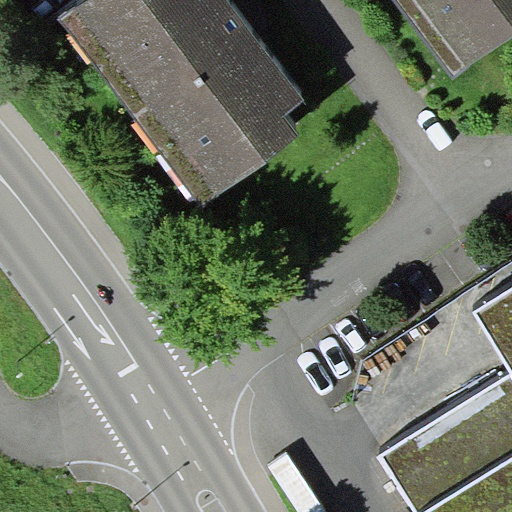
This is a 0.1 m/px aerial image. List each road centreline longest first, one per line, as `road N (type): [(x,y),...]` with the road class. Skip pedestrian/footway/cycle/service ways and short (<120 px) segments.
road 1 (residential): [(147,404),(511,173)]
road 2 (primary): [(0,196),(147,404)]
road 3 (primary): [(147,404),(218,511)]
